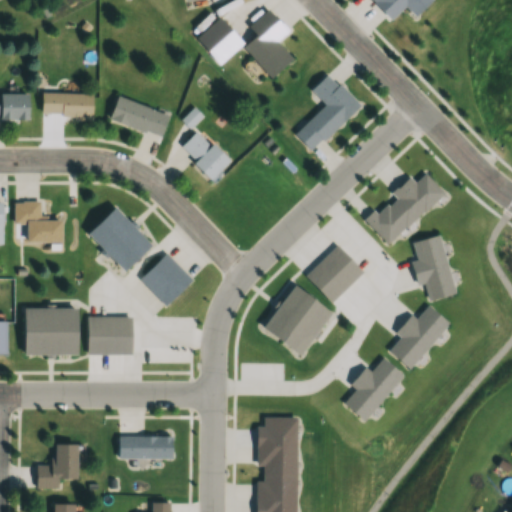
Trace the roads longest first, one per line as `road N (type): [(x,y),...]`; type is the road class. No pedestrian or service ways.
road 1 (residential): [(213,394),(214,340),(229,295),(418,105)]
road 2 (residential): [(0,159),(84,159),(136,171),(244,274)]
road 3 (residential): [(0,394),(213,394)]
road 4 (residential): [(418,105),(315,0)]
road 5 (residential): [(511,196),(418,105)]
